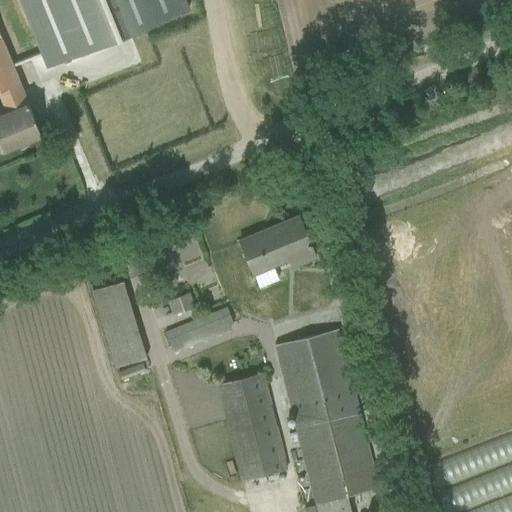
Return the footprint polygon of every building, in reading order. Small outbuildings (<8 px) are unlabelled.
[(54,0),(0,0),(0,50),(8,57),(69,38),(54,0)] [(109,38),(121,64),(192,32),(180,5),(109,38)] [(0,158),(35,148),(0,57),(0,158)] [(224,252),(250,285),(310,265),(294,225),(224,252)] [(180,352),(238,330),(230,309),(172,332),(180,352)] [(334,333),(268,347),(312,511),(355,511),(351,500),(374,496),(334,333)] [(264,371),(208,382),(231,480),(286,470),(264,371)]
